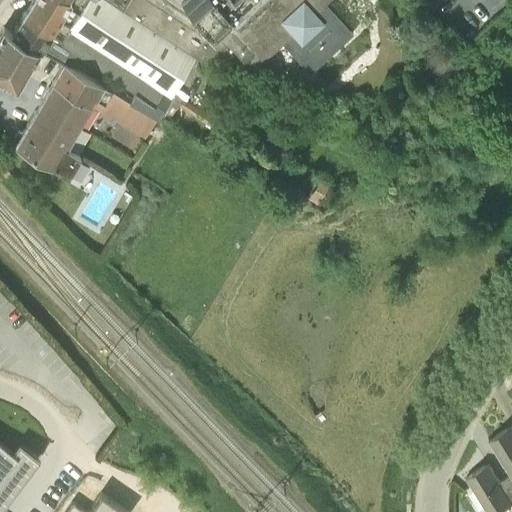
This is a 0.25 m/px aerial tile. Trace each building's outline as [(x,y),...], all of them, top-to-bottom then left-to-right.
[(22,14),(22,15),(53,32),(69,4),(71,0),(30,0),(22,14)] [(176,87),(198,51),(114,0),(87,0),(80,12),(65,38),(64,46),(70,50),(136,93),(160,109),(166,113),(178,95),(181,91),(176,87)] [(114,0),(211,58),(229,43),(252,69),(282,42),(309,72),(353,32),(326,3),(328,0),(114,0)] [(58,55),(64,46),(65,38),(80,12),(69,4),(53,32),(44,47),(58,55)] [(53,32),(22,15),(11,30),(44,47),(53,32)] [(0,75),(16,86),(39,48),(56,58),(58,55),(44,47),(11,30),(4,26),(0,32),(0,75)] [(114,102),(119,94),(62,61),(54,77),(89,99),(95,90),(114,102)] [(155,117),(131,100),(119,94),(114,102),(95,90),(89,99),(54,77),(27,122),(69,146),(93,106),(145,137),(156,118),(155,117)] [(201,102),(199,105),(213,113),(214,110),(223,95),(209,87),(201,102)] [(160,109),(136,93),(131,100),(155,117),(160,109)] [(216,117),(183,98),(178,106),(211,125),(217,117),(216,117)] [(68,148),(69,146),(27,122),(22,131),(18,130),(14,137),(17,140),(15,143),(69,175),(80,156),(68,148)] [(307,198),(325,209),(342,182),(324,171),(307,198)] [(511,425),(489,439),(511,474),(511,475),(511,425)] [(0,509),(33,466),(12,449),(0,439),(0,509)] [(12,449),(33,466),(40,457),(19,441),(12,449)] [(511,475),(511,474),(500,481),(488,462),(466,476),(488,511),(496,511),(511,502),(511,475)] [(64,511),(131,511),(102,491),(88,511),(73,501),(64,511)]
